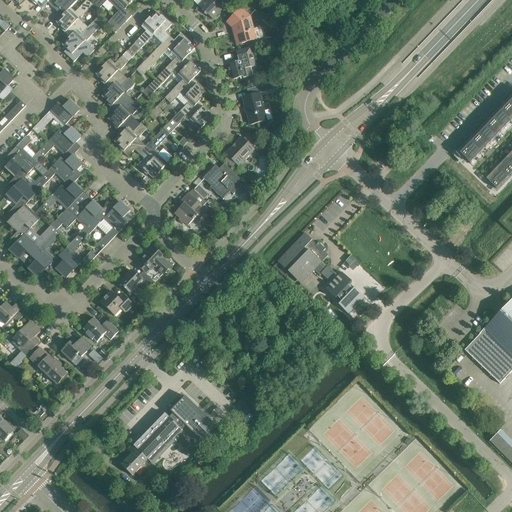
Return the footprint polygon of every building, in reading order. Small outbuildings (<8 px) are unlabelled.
[(30,0),(36,5),(37,4),(42,9),(48,3),(50,0),(49,0),(30,0)] [(50,1),(48,3),(57,12),(60,9),(64,14),(65,13),(71,7),(77,0),(49,0),(50,0),(50,1)] [(70,37),(76,30),(81,35),(88,28),(88,27),(79,18),(80,17),(81,18),(93,5),(92,4),(92,3),(88,0),(86,0),(76,11),(71,7),(65,13),(64,14),(56,22),(61,27),(60,28),(65,33),(66,32),(70,36),(70,37)] [(106,25),(115,33),(132,16),(125,9),(133,0),(95,0),(92,3),(92,4),(93,5),(98,10),(107,0),(119,11),(106,25)] [(203,0),(198,6),(204,11),(204,14),(207,14),(212,19),(221,10),(216,5),(220,0),(221,0),(226,4),(230,0),(203,0)] [(247,19),(250,16),(241,8),(227,22),(232,27),(237,44),(263,38),(260,27),(250,30),(247,19)] [(146,31),(135,43),(141,48),(152,36),(153,34),(162,43),(169,36),(165,32),(172,24),(162,15),(161,16),(156,11),(145,22),(142,26),(141,26),(146,31)] [(0,26),(5,31),(10,26),(0,16),(0,26)] [(99,27),(94,22),(93,22),(88,27),(88,28),(81,35),(76,30),(70,37),(62,45),(67,49),(64,52),(74,62),(83,53),(87,57),(94,50),(85,41),(86,39),(87,40),(99,27)] [(162,43),(141,66),(147,71),(167,50),(166,49),(167,48),(177,57),(175,59),(180,63),(186,57),(195,49),(190,44),(191,43),(181,33),(174,40),(169,36),(162,43)] [(269,48),(273,51),(277,49),(278,45),(274,42),(270,44),(269,48)] [(135,43),(130,47),(136,53),(141,48),(135,43)] [(130,47),(126,52),(132,57),(136,53),(130,47)] [(239,61),(229,64),(233,79),(243,77),(243,79),(251,76),(249,68),(256,66),(252,53),(251,54),(249,47),(236,51),(239,61)] [(103,66),(96,74),(101,78),(99,80),(105,85),(106,84),(110,88),(111,87),(116,82),(121,86),(128,79),(118,70),(120,69),(121,69),(132,57),(126,52),(115,63),(110,59),(103,66)] [(155,79),(151,83),(157,89),(165,81),(173,73),(172,72),(174,71),(183,79),(181,81),(186,86),(192,79),(193,80),(193,79),(196,76),(201,71),(196,66),(197,65),(192,60),(191,61),(186,57),(180,63),(175,59),(159,76),(155,79)] [(142,76),(147,71),(141,66),(136,70),(142,76)] [(0,94),(13,81),(3,71),(0,74),(0,94)] [(122,104),(127,109),(134,102),(125,93),(126,91),(127,92),(135,83),(129,78),(128,79),(121,86),(116,82),(111,87),(110,88),(102,96),(107,101),(105,102),(111,107),(112,106),(116,110),(117,109),(117,110),(122,104)] [(181,81),(165,98),(171,104),(176,98),(185,106),(187,103),(192,108),(198,102),(199,102),(207,94),(202,89),(203,88),(198,83),(197,84),(193,80),(192,79),(186,86),(181,81)] [(268,91),(266,84),(247,89),(249,96),(243,97),(250,125),(272,119),(269,109),(263,111),(259,93),(268,91)] [(149,98),(153,94),(147,88),(143,93),(149,98)] [(511,99),(460,154),(467,161),(470,164),(511,120),(511,99)] [(123,132),(128,127),(133,131),(140,124),(131,115),(132,114),(133,115),(141,106),(135,100),(134,102),(127,109),(122,104),(117,110),(117,109),(116,110),(108,119),(113,123),(112,125),(117,130),(118,129),(122,133),(123,132)] [(0,132),(26,106),(21,101),(5,117),(0,122),(0,132)] [(63,107),(58,103),(33,129),(38,134),(55,117),(64,126),(79,110),(69,101),(63,107)] [(193,126),(198,131),(213,116),(208,111),(209,110),(204,105),(203,106),(199,102),(198,102),(192,108),(187,103),(163,129),(169,134),(185,118),(184,117),(186,115),(195,124),(193,126)] [(163,111),(157,106),(153,110),(159,116),(163,111)] [(155,121),(159,116),(153,110),(149,115),(155,121)] [(147,128),(141,123),(140,124),(133,131),(128,127),(123,132),(122,133),(114,141),(119,146),(118,147),(123,152),(124,151),(128,155),(127,156),(128,157),(135,149),(139,154),(146,147),(137,138),(138,136),(139,137),(147,128)] [(67,132),(62,127),(59,130),(64,135),(67,132)] [(41,150),(46,155),(56,144),(65,153),(60,158),(65,163),(72,156),(68,151),(81,137),(71,128),(67,132),(64,135),(59,130),(41,150)] [(144,158),(137,166),(138,165),(143,169),(142,170),(147,175),(148,174),(153,179),(161,171),(167,164),(162,159),(158,154),(159,153),(155,149),(161,142),(169,134),(163,129),(155,137),(146,147),(139,154),(144,158)] [(229,156),(226,159),(233,166),(236,163),(238,165),(253,149),(252,148),(256,143),(247,135),(243,139),(242,138),(226,154),(229,156)] [(16,146),(21,151),(31,140),(26,136),(16,146)] [(179,143),(183,147),(188,142),(184,137),(179,143)] [(263,143),(256,150),(262,155),(269,148),(263,143)] [(15,177),(22,169),(27,174),(46,155),(41,150),(31,160),(21,151),(5,167),(15,177)] [(511,152),(486,179),(491,184),(496,189),(511,172),(511,152)] [(60,158),(42,177),(47,182),(57,172),(66,181),(61,186),(67,190),(74,183),(69,178),(82,165),(73,155),(72,156),(65,163),(60,158)] [(216,165),(203,178),(205,180),(209,184),(211,186),(210,187),(223,199),(230,192),(233,194),(239,188),(248,197),(254,192),(244,183),(224,164),(219,169),(216,165)] [(6,195),(16,204),(23,197),(28,201),(47,182),(42,177),(32,187),(23,179),(27,174),(22,169),(15,177),(14,177),(19,182),(6,195)] [(50,198),(43,205),(48,210),(57,201),(58,199),(67,208),(66,210),(57,219),(58,219),(51,226),(56,230),(63,224),(62,223),(72,213),(68,208),(77,199),(79,197),(83,192),(84,192),(74,183),(67,190),(61,186),(50,198)] [(181,206),(175,213),(180,218),(178,220),(183,224),(184,222),(188,226),(194,219),(197,221),(200,218),(207,211),(203,207),(202,207),(206,202),(193,189),(189,193),(182,201),(179,204),(181,206)] [(202,189),(197,193),(204,200),(205,199),(208,195),(206,192),(203,190),(202,189)] [(23,197),(16,204),(15,205),(20,209),(8,222),(17,232),(22,227),(27,232),(30,229),(48,210),(43,205),(33,215),(24,206),(28,201),(23,197)] [(87,227),(77,237),(82,242),(97,226),(100,223),(95,218),(103,210),(93,201),(77,217),(72,213),(62,223),(67,228),(77,218),(87,227)] [(106,235),(98,244),(103,249),(133,218),(128,213),(130,211),(120,201),(108,214),(103,210),(95,218),(100,223),(97,226),(106,235)] [(27,232),(22,227),(17,232),(10,239),(15,243),(9,250),(23,264),(56,230),(51,225),(39,238),(30,229),(27,232)] [(44,271),(49,276),(56,269),(63,261),(58,256),(54,261),(44,252),(61,235),(56,230),(23,264),(38,278),(44,271)] [(316,244),(305,234),(278,262),(285,269),(288,266),(291,269),(290,270),(303,282),(314,270),(320,276),(328,267),(322,262),(328,256),(323,251),(325,249),(318,242),(316,244)] [(77,237),(58,256),(63,261),(56,269),(66,278),(81,262),(86,266),(96,256),(91,251),(81,261),(72,252),(82,242),(77,237)] [(162,258),(163,257),(153,247),(141,260),(141,261),(137,265),(144,272),(146,274),(150,269),(151,270),(154,266),(163,274),(171,266),(162,258)] [(130,294),(139,285),(146,292),(155,283),(144,272),(138,277),(131,270),(119,283),(130,294)] [(348,286),(352,282),(351,282),(350,282),(342,274),(342,273),(325,290),(326,290),(326,289),(335,298),(335,299),(337,297),(342,301),(338,305),(339,305),(348,314),(348,315),(365,298),(364,297),(363,298),(355,289),(355,288),(353,290),(348,286)] [(111,291),(100,302),(114,316),(121,309),(125,313),(134,305),(123,294),(119,298),(111,291)] [(511,299),(504,307),(491,321),(491,322),(477,337),(465,350),(500,384),(511,371),(511,299)] [(0,301),(0,326),(2,328),(7,333),(23,316),(18,312),(22,308),(17,303),(12,308),(6,302),(4,305),(0,301)] [(110,340),(119,331),(107,320),(102,326),(94,318),(83,329),(87,333),(86,334),(92,340),(93,339),(97,342),(104,335),(110,340)] [(11,341),(27,356),(39,342),(34,337),(40,331),(30,322),(11,341)] [(70,342),(61,352),(71,362),(76,366),(83,359),(81,357),(91,347),(82,338),(74,346),(70,342)] [(40,348),(30,359),(57,385),(67,374),(60,367),(62,365),(56,359),(54,361),(40,348)] [(159,419),(133,446),(148,460),(151,464),(152,464),(183,431),(182,430),(186,426),(202,443),(208,437),(209,437),(211,437),(212,436),(212,434),(212,433),(217,428),(185,397),(171,412),(172,413),(168,416),(164,413),(159,419)] [(253,401),(245,409),(249,413),(257,404),(253,401)] [(0,438),(4,442),(14,431),(13,430),(13,428),(10,425),(8,426),(0,417),(0,438)] [(22,430),(17,434),(24,441),(28,436),(22,430)] [(487,442),(511,466),(511,442),(498,430),(487,442)] [(132,454),(121,466),(132,476),(148,460),(133,446),(128,451),(132,454)] [(194,461),(184,471),(179,475),(188,484),(203,471),(194,461)]
